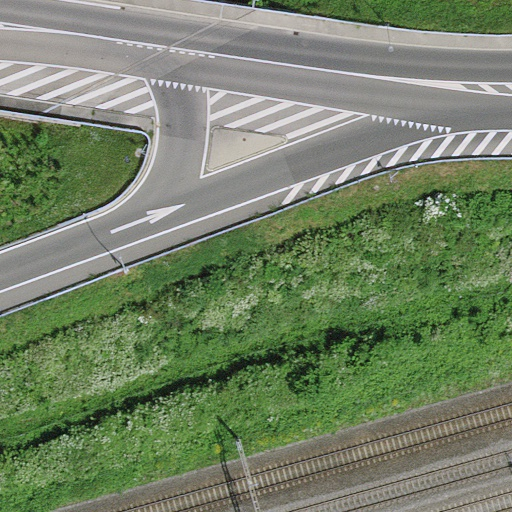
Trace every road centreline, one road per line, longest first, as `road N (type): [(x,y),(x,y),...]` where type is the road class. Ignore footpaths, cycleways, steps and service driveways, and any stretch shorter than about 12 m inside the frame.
road 1 (motorway): [(160,213),(392,126),(459,88)]
road 2 (secondary): [(459,88),(162,48)]
road 3 (motorway): [(160,213),(180,174),(186,133),(162,48)]
road 4 (motorway): [(0,272),(160,213)]
road 5 (secondary): [(162,48),(0,27)]
